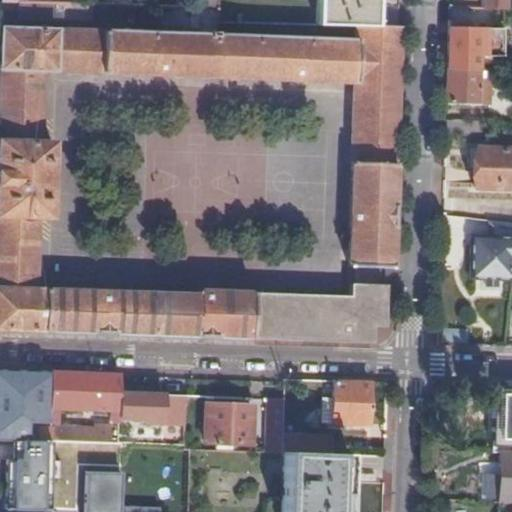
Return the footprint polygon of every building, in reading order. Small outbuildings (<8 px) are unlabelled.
[(218,0),(195,0),(195,10),(218,10),(218,0)] [(374,29),(375,0),(318,0),(317,27),(357,28),(374,29)] [(481,0),(482,10),(505,11),(504,0),(481,0)] [(62,22),(63,5),(28,4),(18,4),(18,21),(62,22)] [(385,323),(387,286),(380,286),(341,284),(340,296),(201,292),(201,296),(35,290),(38,218),(50,219),(52,144),(40,143),(42,72),(211,78),(355,83),(349,268),(381,269),(392,269),(395,158),(400,30),(374,29),(357,28),(356,43),(241,39),(241,25),(218,24),(218,10),(195,10),(157,8),(156,35),(1,29),(0,51),(0,329),(138,335),(225,338),(303,341),(372,343),(373,323),(385,323)] [(447,72),(491,73),(491,35),(479,35),(479,30),(473,30),(473,25),(449,25),(448,39),(447,72)] [(446,97),(446,105),(489,106),(491,73),(447,72),(446,97)] [(446,121),(445,135),(485,136),(486,123),(446,121)] [(511,150),(476,150),(474,189),(511,189),(511,150)] [(511,281),(511,272),(511,225),(488,222),(488,238),(473,237),(473,247),(470,247),(469,280),(511,281)] [(451,347),(467,347),(467,330),(439,329),(438,346),(451,347)] [(51,411),(52,372),(0,370),(0,440),(54,442),(54,435),(39,435),(38,430),(29,430),(29,431),(14,431),(14,421),(50,422),(51,411)] [(87,373),(52,372),(51,411),(119,413),(120,393),(121,374),(87,373)] [(371,384),(333,382),(333,398),(333,424),(370,425),(371,384)] [(511,388),(502,388),(499,503),(511,503),(511,388)] [(148,394),(120,393),(119,413),(119,421),(136,422),(136,419),(143,419),(143,414),(165,415),(166,395),(148,394)] [(187,396),(172,395),(170,424),(185,425),(187,396)] [(333,424),(333,398),(322,398),(322,423),(333,424)] [(284,400),(268,399),(265,454),(283,454),(283,436),(284,400)] [(252,406),(208,404),(206,443),(250,444),(252,406)] [(165,425),(165,415),(143,414),(143,419),(143,425),(165,425)] [(54,435),(54,442),(61,443),(110,443),(110,427),(94,426),(94,429),(54,428),(54,435)] [(283,436),(283,454),(285,455),(331,456),(331,437),(283,436)] [(110,443),(61,443),(60,458),(109,460),(111,445),(110,443)] [(381,474),(382,456),(350,454),(349,472),(381,474)] [(331,456),(285,455),(282,511),(346,511),(348,456),(331,456)] [(49,511),(51,463),(6,462),(4,511),(28,511),(49,511)] [(87,475),(85,511),(119,511),(121,476),(87,475)] [(511,511),(511,503),(499,503),(498,511),(511,511)]
